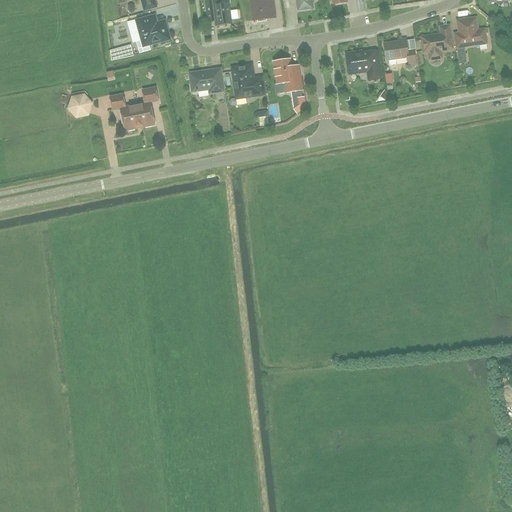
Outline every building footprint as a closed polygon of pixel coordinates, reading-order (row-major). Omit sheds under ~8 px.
[(141,0),(145,11),(157,7),(155,1),(156,0),(141,0)] [(231,24),(231,20),(230,11),(228,4),(220,5),(219,0),(205,0),(208,13),(209,23),(216,22),(217,26),(218,26),(220,27),(223,27),(225,25),(231,24)] [(275,18),(272,0),(251,0),(254,21),(275,18)] [(297,0),(299,9),(312,8),(310,0),(297,0)] [(401,7),(403,13),(411,10),(409,4),(401,7)] [(128,19),(134,40),(141,38),(136,17),(128,19)] [(152,42),(164,39),(166,38),(168,35),(168,33),(166,24),(164,22),(162,22),(154,24),(152,17),(137,21),(142,41),(137,42),(140,53),(151,50),(150,45),(153,44),(152,42)] [(461,39),(462,47),(486,43),(485,30),(478,31),(476,20),(465,22),(465,20),(458,21),(461,39)] [(429,53),(429,57),(433,59),(439,59),(441,55),(441,51),(453,49),(449,26),(440,27),(442,34),(422,37),(424,54),(429,53)] [(406,39),(398,40),(399,42),(385,44),(387,60),(389,60),(389,64),(391,65),(393,65),(395,65),(396,63),(396,59),(408,57),(409,66),(416,65),(414,51),(408,51),(406,39)] [(368,71),(369,80),(381,78),(377,51),(356,55),(356,53),(346,54),(349,74),(368,71)] [(287,83),(288,92),(302,90),(300,78),(293,79),(290,60),(274,62),(277,84),(287,83)] [(235,90),(236,96),(245,95),(246,98),(264,95),(262,78),(254,79),(252,65),(239,67),(232,68),(235,89),(235,90)] [(384,71),(385,79),(394,77),(392,69),(384,71)] [(198,90),(203,90),(210,89),(211,93),(223,91),(220,70),(191,74),(192,84),(191,86),(192,91),(193,93),(198,92),(198,90)] [(145,90),(147,100),(147,102),(140,104),(144,127),(157,124),(152,102),(160,100),(157,87),(145,90)] [(295,92),(296,104),(306,103),(305,91),(295,92)] [(86,94),(74,97),(71,108),(79,117),(90,115),(94,103),(86,94)] [(140,104),(127,106),(125,94),(112,97),(115,109),(123,108),(127,130),(144,127),(140,104)]
